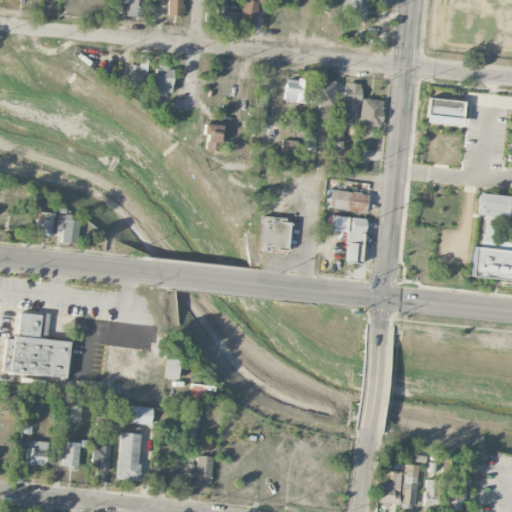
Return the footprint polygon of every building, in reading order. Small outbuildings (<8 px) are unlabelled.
[(126,15),(138,17),(140,0),(117,0),(117,3),(128,5),(126,15)] [(181,0),(167,0),(167,15),(181,15),(181,0)] [(257,23),(257,0),(241,0),(241,23),(257,23)] [(353,18),(365,18),(365,0),(343,0),(343,9),(353,9),(353,18)] [(236,21),(236,4),(217,3),(216,21),(236,21)] [(146,65),(129,64),(129,76),(124,75),(124,85),(145,86),(146,65)] [(170,92),(171,67),(155,66),(154,92),(170,92)] [(283,101),(303,103),(305,79),(285,77),(283,101)] [(333,106),(333,79),(312,79),(312,106),(333,106)] [(358,118),(359,83),(344,83),(343,118),(358,118)] [(380,126),(381,99),(359,99),(358,126),(380,126)] [(463,101),(427,99),(425,123),(461,126),(463,101)] [(221,150),(222,125),(203,124),(203,134),(206,134),(205,150),(221,150)] [(296,153),(296,140),(281,139),(281,153),(296,153)] [(324,207),(366,207),(366,191),(324,191),(324,207)] [(511,280),(468,275),(473,246),(479,246),(482,216),(475,214),(476,191),(509,195),(506,216),(494,216),(491,238),(511,240),(511,280)] [(34,235),(50,235),(51,212),(34,211),(34,235)] [(54,241),(74,243),(77,215),(57,212),(54,241)] [(258,252),(287,253),(289,217),(260,216),(258,252)] [(359,263),(362,225),(341,223),(342,219),(330,218),(329,229),(345,231),(343,261),(359,263)] [(0,372),(64,378),(68,341),(45,338),(47,313),(17,310),(15,336),(3,335),(0,372)] [(179,359),(165,358),(163,377),(177,378),(179,359)] [(152,406),(126,405),(126,414),(131,414),(131,423),(151,424),(152,406)] [(30,434),(31,423),(21,422),(20,432),(30,434)] [(140,426),(119,425),(117,479),(138,480),(140,426)] [(46,441),(27,440),(25,464),(45,465),(46,441)] [(76,467),(79,442),(63,441),(60,465),(76,467)] [(109,445),(92,443),(90,469),(106,471),(109,445)] [(196,463),(186,463),(186,482),(210,482),(210,456),(196,456),(196,463)] [(401,508),(414,508),(415,465),(402,464),(401,508)] [(377,505),(396,506),(400,470),(391,469),(389,482),(379,481),(377,505)] [(436,508),(440,481),(425,479),(421,506),(436,508)] [(460,511),(460,486),(446,486),(446,511),(460,511)]
